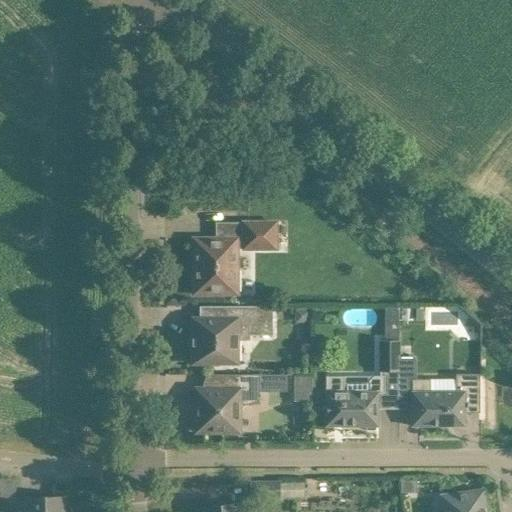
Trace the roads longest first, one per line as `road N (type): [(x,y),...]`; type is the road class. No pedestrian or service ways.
road 1 (residential): [(131,458),(138,0)]
road 2 (tertiary): [(511,272),(184,0)]
road 3 (residential): [(511,471),(499,455),(131,458)]
road 4 (residential): [(131,458),(113,472),(0,457)]
